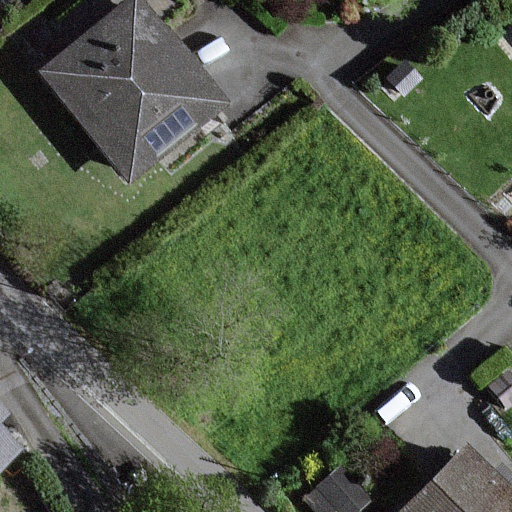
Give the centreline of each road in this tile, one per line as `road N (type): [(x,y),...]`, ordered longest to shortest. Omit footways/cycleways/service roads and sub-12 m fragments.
road 1 (residential): [(0,285),(246,511)]
road 2 (residential): [(94,511),(77,474),(0,367)]
